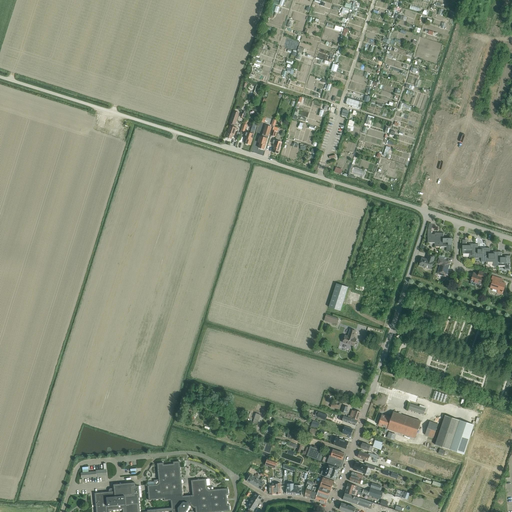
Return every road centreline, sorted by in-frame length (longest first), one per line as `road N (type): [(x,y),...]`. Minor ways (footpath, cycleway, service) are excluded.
road 1 (unclassified): [(428,211),(0,77)]
road 2 (residential): [(331,509),(428,211)]
